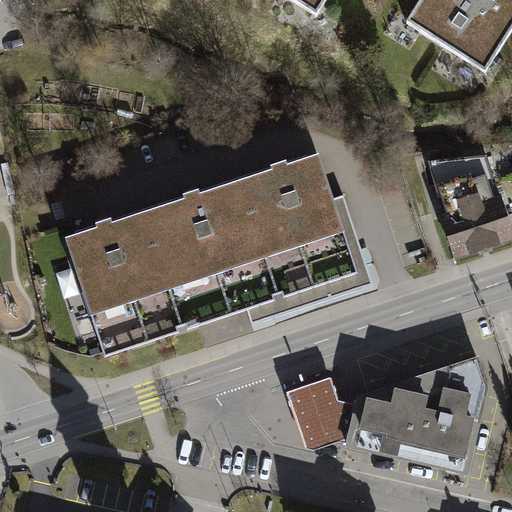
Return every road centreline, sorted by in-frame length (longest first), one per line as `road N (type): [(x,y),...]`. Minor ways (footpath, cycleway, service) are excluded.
road 1 (primary): [(208,379),(511,279)]
road 2 (residential): [(208,379),(229,423),(277,471),(459,511)]
road 3 (primary): [(35,436),(208,379)]
